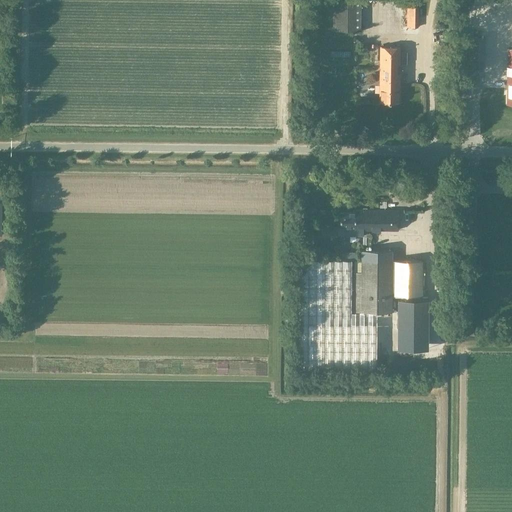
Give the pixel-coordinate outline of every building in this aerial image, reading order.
[(332,0),(332,31),(352,31),(360,31),(360,0),(332,0)] [(418,28),(418,7),(406,7),(406,27),(418,28)] [(501,30),(501,10),(489,10),(488,30),(501,30)] [(484,68),(484,38),(459,37),(458,67),(484,68)] [(379,103),(399,103),(399,47),(379,47),(379,103)] [(368,70),(369,67),(353,66),(352,76),(360,76),(360,70),(368,70)] [(350,226),(350,230),(398,230),(398,210),(354,210),(354,213),(340,213),(340,222),(339,222),(339,226),(350,226)] [(411,226),(420,227),(420,215),(398,214),(398,225),(411,225),(411,226)] [(421,295),(422,260),(354,260),(354,272),(353,272),(353,281),(351,281),(351,260),(299,259),(299,323),(299,368),(376,369),(376,323),(351,323),(351,294),(353,294),(353,311),(391,311),(391,295),(421,295)] [(428,299),(398,299),(397,329),(427,329),(428,299)] [(398,348),(397,337),(381,337),(381,344),(385,344),(385,349),(398,348)]
